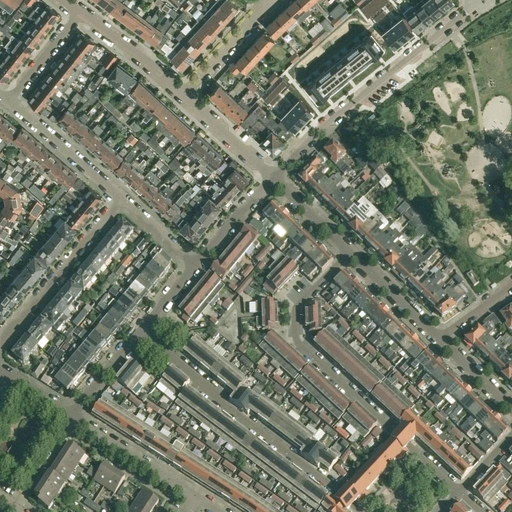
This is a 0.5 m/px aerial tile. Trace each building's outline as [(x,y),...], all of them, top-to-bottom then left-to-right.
[(11,13),(20,0),(8,0),(3,7),(11,13)] [(108,10),(111,12),(119,0),(108,0),(104,6),(103,7),(108,10)] [(119,0),(111,12),(119,17),(127,5),(130,1),(129,0),(119,0)] [(119,17),(126,22),(140,3),(136,0),(134,3),(131,8),(127,5),(119,17)] [(229,0),(217,0),(216,1),(224,9),(231,15),(238,7),(229,0)] [(296,17),(306,8),(298,0),(294,0),(287,7),(296,17)] [(423,0),(425,2),(424,2),(435,15),(444,8),(437,0),(423,0)] [(437,0),(444,8),(453,1),(452,0),(437,0)] [(20,7),(24,10),(28,4),(24,1),(20,7)] [(191,5),(187,1),(183,5),(187,9),(191,5)] [(216,1),(210,8),(225,21),(231,15),(224,9),(216,1)] [(424,2),(415,9),(426,22),(435,15),(424,2)] [(126,22),(133,28),(142,16),(138,13),(141,9),(139,7),(141,5),(140,3),(126,22)] [(171,8),(165,3),(162,8),(168,12),(171,8)] [(58,14),(47,5),(42,10),(40,8),(37,12),(53,24),(58,17),(57,15),(58,14)] [(287,7),(276,17),(285,27),(286,26),(290,29),(298,22),(295,18),(296,17),(287,7)] [(210,8),(204,15),(219,28),(225,21),(210,8)] [(345,8),(334,17),(339,23),(349,13),(345,8)] [(34,21),(47,31),(53,24),(37,12),(34,9),(28,16),(34,21)] [(404,13),(417,29),(426,22),(415,9),(412,12),(409,9),(404,13)] [(17,11),(13,16),(17,19),(21,14),(17,11)] [(155,13),(152,17),(140,33),(147,38),(156,26),(152,24),(156,20),(155,20),(159,15),(155,13)] [(133,28),(140,33),(152,17),(148,14),(145,18),(142,16),(133,28)] [(197,20),(213,35),(219,28),(204,15),(202,17),(200,15),(196,19),(197,20)] [(10,19),(7,23),(7,24),(9,25),(9,26),(12,28),(16,22),(17,23),(19,21),(17,20),(17,19),(13,16),(10,19)] [(403,16),(396,22),(408,37),(415,31),(403,16)] [(266,27),(275,36),(285,27),(276,17),(266,27)] [(327,32),(334,26),(326,17),(319,23),(324,28),(327,32)] [(155,44),(171,22),(167,19),(159,29),(156,26),(147,38),(155,44)] [(26,20),(23,24),(41,38),(47,31),(34,21),(31,25),(26,20)] [(192,28),(207,42),(213,35),(197,20),(191,27),(192,28)] [(396,22),(389,27),(401,42),(408,37),(396,22)] [(26,31),(22,36),(35,46),(41,38),(23,24),(21,26),(24,28),(23,29),(26,31)] [(389,27),(382,33),(394,48),(401,42),(389,27)] [(192,28),(186,35),(200,48),(207,42),(192,28)] [(324,28),(314,37),(318,41),(327,32),(324,28)] [(166,32),(161,39),(165,42),(170,35),(166,32)] [(274,40),(265,32),(256,41),(265,49),(274,40)] [(371,33),(305,86),(317,102),(327,94),(329,96),(330,95),(328,93),(336,87),(338,89),(339,88),(337,86),(345,80),(346,82),(347,81),(346,79),(355,71),(357,73),(358,72),(356,70),(364,64),(366,66),(367,65),(365,63),(373,57),(374,59),(375,58),(374,56),(384,48),(371,33)] [(22,36),(19,40),(12,34),(9,37),(11,39),(29,53),(35,46),(22,36)] [(97,45),(83,34),(82,35),(80,35),(74,41),(90,54),(97,45)] [(183,44),(182,45),(194,55),(200,48),(186,35),(180,41),(183,44)] [(314,44),(318,41),(314,37),(313,36),(309,39),(314,44)] [(326,52),(337,40),(333,36),(322,48),(326,52)] [(24,60),(29,53),(11,39),(5,46),(11,50),(24,60)] [(161,39),(156,45),(160,48),(165,42),(161,39)] [(74,41),(69,49),(87,64),(92,56),(90,54),(74,41)] [(256,41),(248,50),(257,59),(265,49),(256,41)] [(175,42),(170,47),(171,46),(188,62),(194,55),(182,45),(180,47),(175,42)] [(182,69),(188,62),(171,46),(170,47),(168,50),(173,55),(170,58),(182,69)] [(300,57),(295,51),(291,46),(287,49),(292,54),(297,59),(300,57)] [(69,49),(63,56),(80,71),(81,70),(83,68),(87,64),(69,49)] [(1,51),(0,52),(0,53),(18,68),(24,60),(11,50),(6,55),(1,51)] [(248,50),(239,59),(248,68),(257,59),(248,50)] [(117,57),(111,52),(102,63),(104,64),(103,65),(108,69),(117,57)] [(0,58),(2,60),(0,63),(0,65),(12,75),(18,68),(0,53),(0,57),(1,58),(0,58)] [(292,61),(293,63),(297,59),(292,54),(288,57),(288,56),(284,59),(288,64),(292,61)] [(63,56),(57,63),(74,78),(80,71),(63,56)] [(240,77),(245,71),(248,68),(239,59),(236,62),(234,61),(229,67),(240,77)] [(57,63),(51,70),(69,85),(74,78),(57,63)] [(117,64),(107,77),(118,84),(127,72),(117,64)] [(0,77),(5,82),(6,79),(8,80),(12,75),(0,65),(0,77)] [(102,77),(108,69),(103,65),(97,73),(102,77)] [(51,70),(45,78),(57,88),(63,93),(69,86),(69,85),(51,70)] [(136,78),(127,72),(118,84),(126,91),(136,78)] [(274,72),(270,76),(276,80),(279,77),(274,72)] [(96,85),(102,77),(97,73),(91,81),(96,85)] [(267,79),(272,83),(273,84),(276,80),(270,76),(267,79)] [(45,78),(39,85),(59,102),(60,101),(52,95),(57,88),(45,78)] [(131,103),(146,87),(139,80),(122,98),(130,105),(131,103)] [(246,85),(250,89),(254,83),(251,80),(246,85)] [(93,89),(96,85),(91,81),(88,85),(93,89)] [(214,82),(210,87),(213,90),(209,94),(217,101),(225,92),(214,82)] [(250,89),(253,92),(258,87),(254,83),(250,89)] [(39,85),(33,92),(46,103),(49,98),(57,105),(59,102),(39,85)] [(93,92),(91,91),(86,87),(84,90),(86,91),(84,93),(89,97),(92,94),(93,92)] [(139,102),(142,105),(153,93),(146,87),(131,103),(135,106),(139,102)] [(253,92),(252,92),(259,98),(264,93),(258,87),(253,92)] [(96,88),(93,92),(92,94),(97,98),(99,99),(104,94),(96,88)] [(29,101),(46,115),(49,111),(43,106),(46,103),(33,92),(30,97),(30,99),(29,101)] [(77,92),(74,96),(72,99),(74,101),(77,97),(80,94),(77,92)] [(217,101),(228,110),(236,101),(225,92),(217,101)] [(143,118),(143,119),(160,100),(153,93),(142,105),(146,108),(142,113),(145,116),(143,118)] [(82,96),(80,94),(77,97),(84,102),(88,97),(84,94),(82,96)] [(92,105),(97,98),(92,94),(89,97),(87,100),(92,105)] [(239,120),(250,107),(240,98),(237,102),(236,101),(228,110),(239,120)] [(299,98),(293,105),(307,118),(313,112),(299,98)] [(107,99),(103,103),(112,111),(116,107),(107,99)] [(153,114),(156,118),(167,106),(160,100),(143,119),(146,122),(153,114)] [(72,102),(58,119),(60,121),(60,123),(64,127),(75,114),(71,111),(74,108),(72,107),(75,104),(72,102)] [(280,121),(278,123),(271,116),(258,105),(241,123),(240,124),(266,148),(265,149),(269,152),(271,150),(274,150),(276,152),(279,149),(278,147),(293,133),(280,121)] [(293,105),(287,111),(301,124),(307,118),(293,105)] [(156,126),(159,129),(174,112),(167,106),(156,118),(160,121),(156,126)] [(123,113),(122,113),(116,107),(112,111),(118,117),(119,116),(120,116),(123,113)] [(124,111),(122,113),(123,113),(120,116),(125,121),(129,116),(124,111)] [(287,111),(281,117),(295,130),(301,124),(287,111)] [(166,135),(168,132),(170,130),(181,119),(174,112),(159,129),(166,135)] [(64,127),(71,132),(87,115),(84,113),(82,116),(81,115),(79,117),(75,114),(64,127)] [(71,132),(78,139),(88,127),(84,123),(87,120),(86,119),(88,116),(87,115),(71,132)] [(0,121),(0,134),(0,135),(10,123),(3,117),(0,121)] [(188,125),(181,119),(170,130),(174,134),(170,138),(173,141),(188,125)] [(129,125),(133,129),(138,124),(134,120),(129,125)] [(0,148),(16,129),(14,128),(14,126),(10,123),(0,135),(4,138),(0,143),(0,148)] [(78,139),(85,144),(100,126),(98,124),(96,127),(95,126),(92,129),(88,127),(78,139)] [(133,129),(137,132),(142,127),(138,124),(133,129)] [(184,143),(195,132),(188,125),(173,141),(176,145),(181,140),(184,143)] [(85,144),(92,151),(102,138),(98,135),(101,132),(100,131),(102,128),(100,126),(85,144)] [(14,142),(18,146),(29,133),(25,130),(24,130),(21,128),(8,143),(11,146),(14,142)] [(144,131),(140,135),(147,142),(151,138),(151,137),(144,131)] [(22,155),(36,139),(29,133),(18,146),(22,149),(17,155),(20,157),(22,155)] [(138,139),(131,133),(126,139),(133,145),(138,139)] [(157,144),(154,141),(158,137),(155,133),(151,137),(151,138),(147,142),(154,149),(157,146),(156,145),(157,144)] [(196,134),(181,150),(188,156),(203,140),(196,134)] [(92,151),(98,156),(114,138),(111,136),(109,139),(108,138),(105,141),(102,138),(92,151)] [(98,156),(105,162),(116,150),(112,146),(114,144),(113,143),(116,140),(114,138),(98,156)] [(22,155),(28,161),(43,145),(36,139),(22,155)] [(191,159),(195,155),(199,158),(209,146),(203,140),(188,156),(191,159)] [(332,143),(324,152),(330,158),(328,160),(344,175),(347,173),(348,174),(352,172),(341,161),(346,156),(332,143)] [(165,150),(158,144),(157,146),(154,149),(157,152),(161,155),(164,152),(165,150)] [(28,161),(35,167),(50,151),(43,145),(28,161)] [(201,168),(216,152),(213,150),(213,148),(210,145),(209,146),(199,158),(202,161),(198,165),(201,168)] [(113,167),(128,150),(124,146),(118,152),(116,150),(105,162),(109,166),(111,165),(113,167)] [(148,147),(147,148),(144,151),(149,156),(153,152),(148,147)] [(131,149),(114,168),(117,170),(116,172),(121,176),(132,164),(128,161),(135,153),(131,149)] [(42,173),(43,173),(57,157),(50,151),(35,167),(41,173),(42,173)] [(364,151),(355,161),(365,170),(366,169),(374,162),(377,159),(373,157),(368,153),(364,151)] [(171,158),(164,152),(161,155),(168,162),(171,158)] [(212,170),(223,158),(222,157),(222,156),(219,153),(217,153),(216,152),(201,168),(204,171),(208,166),(212,170)] [(320,156),(316,160),(303,174),(302,174),(298,178),(299,178),(299,180),(303,185),(303,184),(306,186),(328,164),(320,156)] [(43,173),(49,179),(63,163),(57,157),(43,173)] [(168,164),(175,170),(176,170),(179,167),(178,166),(179,165),(180,165),(181,163),(176,159),(175,157),(168,164)] [(121,176),(128,182),(146,160),(144,158),(138,165),(137,164),(135,166),(132,164),(121,176)] [(128,182),(135,188),(145,176),(145,175),(141,172),(144,169),(143,168),(148,162),(146,160),(128,182)] [(243,175),(235,168),(237,165),(232,160),(228,164),(223,160),(218,166),(221,168),(224,171),(240,186),(241,185),(244,185),(248,180),(247,179),(247,177),(244,175),(243,175)] [(55,178),(60,181),(70,169),(63,163),(49,179),(52,181),(55,178)] [(306,186),(313,193),(325,180),(321,177),(326,172),(324,171),(326,169),(325,168),(328,164),(306,186)] [(221,168),(218,166),(215,170),(219,174),(223,170),(221,168)] [(10,174),(10,175),(12,177),(13,177),(13,178),(14,177),(19,171),(15,167),(13,170),(10,174)] [(179,167),(176,170),(181,175),(184,172),(182,170),(179,167)] [(63,185),(49,200),(52,203),(76,176),(74,174),(74,173),(70,169),(60,181),(63,185)] [(380,181),(386,175),(380,169),(374,175),(380,181)] [(135,188),(141,194),(157,176),(150,170),(145,175),(145,176),(135,188)] [(187,170),(183,175),(189,181),(194,176),(187,170)] [(10,175),(10,174),(7,171),(3,177),(0,175),(0,187),(6,179),(10,175)] [(19,171),(14,177),(18,180),(23,175),(19,171)] [(173,182),(178,177),(178,176),(173,171),(167,177),(173,182)] [(240,186),(224,171),(221,174),(226,178),(223,182),(234,193),(235,194),(239,190),(239,188),(240,186)] [(313,193),(321,200),(341,178),(337,174),(329,184),(325,180),(313,193)] [(234,193),(223,182),(220,185),(215,180),(210,175),(207,178),(212,184),(212,183),(228,199),(229,198),(231,198),(235,194),(234,193)] [(386,175),(380,181),(381,183),(386,190),(393,184),(387,176),(386,175)] [(141,194),(148,200),(159,188),(155,184),(157,181),(156,180),(159,177),(157,176),(141,194)] [(22,182),(27,186),(32,181),(26,177),(22,182)] [(78,178),(72,185),(77,190),(81,186),(87,192),(84,195),(97,206),(100,201),(100,200),(102,197),(78,178)] [(185,183),(179,178),(176,181),(182,187),(183,186),(185,183)] [(321,200),(328,207),(340,194),(336,191),(345,182),(341,178),(321,200)] [(0,192),(4,195),(7,195),(20,192),(19,191),(8,183),(9,182),(6,179),(0,187),(0,192)] [(192,187),(191,186),(187,182),(185,183),(183,186),(184,186),(188,190),(191,192),(194,189),(192,187)] [(40,189),(35,185),(33,183),(29,188),(31,190),(36,195),(40,189)] [(196,183),(192,187),(194,189),(191,192),(189,195),(192,197),(201,187),(196,183)] [(212,183),(212,184),(209,187),(213,191),(210,195),(222,206),(223,205),(224,205),(227,203),(227,201),(228,199),(212,183)] [(148,200),(155,206),(170,188),(167,185),(162,190),(159,188),(148,200)] [(155,206),(162,212),(172,199),(168,196),(173,190),(170,188),(155,206)] [(45,193),(40,189),(36,195),(40,198),(45,193)] [(68,189),(66,192),(90,213),(97,206),(84,195),(81,199),(68,189)] [(328,207),(335,214),(356,192),(352,189),(343,197),(340,194),(328,207)] [(4,195),(5,203),(6,203),(22,207),(22,206),(20,192),(7,195),(4,195)] [(66,192),(63,195),(76,206),(72,210),(85,220),(90,213),(66,192)] [(335,214),(342,221),(354,208),(350,205),(359,196),(356,192),(335,214)] [(170,215),(175,210),(177,207),(178,206),(186,197),(182,194),(175,202),(172,199),(162,212),(165,215),(167,214),(169,216),(170,215)] [(221,207),(209,197),(206,201),(197,194),(193,198),(213,215),(215,217),(222,209),(220,207),(221,207)] [(399,195),(395,200),(399,204),(403,200),(399,195)] [(213,215),(193,198),(190,202),(199,210),(196,214),(207,223),(208,225),(211,221),(210,219),(213,215)] [(341,222),(348,229),(370,206),(362,199),(354,208),(342,221),(341,222)] [(0,208),(16,220),(14,218),(22,207),(6,203),(5,203),(5,204),(1,210),(0,208)] [(53,207),(77,227),(79,225),(81,225),(85,220),(72,210),(70,213),(57,203),(53,207)] [(254,220),(250,225),(259,234),(282,210),(281,211),(274,203),(262,215),(267,219),(262,224),(261,222),(259,224),(254,220)] [(400,208),(404,212),(409,208),(405,204),(400,208)] [(45,219),(53,209),(49,206),(42,215),(45,219)] [(348,229),(355,236),(377,213),(370,206),(348,229)] [(175,210),(176,212),(183,217),(185,219),(189,215),(183,210),(182,211),(177,207),(175,210)] [(0,208),(0,219),(5,223),(8,219),(14,223),(16,220),(0,208)] [(404,214),(404,215),(403,216),(410,222),(415,216),(410,208),(404,214)] [(289,217),(282,210),(259,234),(263,238),(268,232),(266,230),(267,229),(269,230),(274,226),(277,230),(278,230),(289,218),(289,217)] [(171,218),(178,223),(183,217),(176,212),(171,218)] [(31,223),(36,216),(31,213),(26,220),(31,223)] [(364,241),(364,242),(384,220),(377,213),(355,236),(362,243),(364,241)] [(207,223),(196,214),(192,218),(189,215),(185,219),(200,231),(203,228),(204,230),(208,225),(207,223)] [(414,228),(416,230),(421,225),(415,216),(410,222),(414,227),(414,228)] [(76,228),(64,218),(57,227),(68,237),(76,228)] [(297,225),(289,218),(278,230),(277,230),(273,235),(277,238),(271,243),(276,247),(297,225)] [(0,219),(0,230),(7,235),(9,232),(3,227),(5,223),(0,219)] [(200,231),(185,219),(180,225),(182,226),(180,228),(179,231),(183,234),(187,233),(190,236),(188,238),(194,242),(198,237),(196,236),(200,231)] [(364,242),(371,248),(383,236),(379,233),(388,223),(384,220),(364,242)] [(30,228),(34,231),(38,226),(34,222),(30,228)] [(122,223),(114,232),(126,241),(133,232),(122,223)] [(23,224),(19,229),(24,233),(25,233),(28,227),(23,224)] [(285,246),(284,245),(288,240),(292,245),(304,232),(297,225),(276,247),(280,251),(285,246)] [(371,248),(378,256),(399,234),(395,230),(396,229),(393,225),(383,236),(371,248)] [(416,230),(413,233),(415,235),(420,240),(427,233),(425,231),(422,226),(421,225),(416,230)] [(57,227),(50,235),(62,245),(68,237),(57,227)] [(248,227),(240,236),(253,246),(256,249),(259,245),(256,242),(261,237),(248,227)] [(0,235),(4,238),(15,245),(18,242),(13,238),(12,239),(7,235),(0,230),(0,235)] [(17,231),(13,238),(18,242),(22,235),(17,231)] [(114,232),(107,240),(119,250),(126,241),(114,232)] [(291,251),(286,257),(290,261),(311,240),(304,232),(292,245),(296,248),(292,252),(291,251)] [(33,236),(29,233),(25,238),(29,241),(33,236)] [(384,263),(385,263),(397,250),(393,246),(402,237),(399,234),(378,256),(385,262),(384,263)] [(50,235),(43,244),(54,254),(62,245),(50,235)] [(391,270),(391,271),(413,248),(413,247),(420,240),(415,235),(408,243),(406,241),(397,250),(385,263),(392,270),(391,270)] [(241,237),(233,245),(245,255),(253,246),(240,236),(241,237)] [(107,240),(100,249),(112,258),(119,250),(107,240)] [(293,264),(297,260),(297,261),(303,255),(306,258),(307,259),(319,246),(318,246),(311,240),(290,261),(293,264)] [(35,253),(47,262),(54,254),(43,244),(35,253)] [(233,245),(226,254),(238,264),(245,255),(233,245)] [(269,245),(261,253),(265,257),(272,249),(269,245)] [(326,253),(319,246),(307,259),(306,258),(302,263),(306,267),(301,272),(305,275),(326,253)] [(19,248),(15,253),(19,256),(23,252),(19,248)] [(129,255),(133,259),(139,252),(136,249),(134,248),(127,255),(128,256),(129,255)] [(171,260),(158,248),(147,261),(152,265),(164,275),(170,268),(166,265),(171,260)] [(398,278),(420,255),(413,248),(391,271),(398,277),(398,278)] [(405,284),(434,255),(437,251),(434,248),(424,258),(420,255),(398,278),(405,284)] [(100,249),(93,257),(105,267),(112,258),(100,249)] [(146,251),(141,256),(145,259),(150,254),(146,251)] [(291,278),(298,271),(278,252),(271,259),(275,263),(291,278)] [(11,258),(8,262),(12,265),(19,256),(15,253),(11,258)] [(258,263),(259,263),(265,257),(261,253),(254,260),(258,263)] [(322,273),(333,261),(326,254),(326,253),(305,275),(308,279),(317,269),(322,273)] [(46,264),(34,254),(27,263),(39,273),(46,264)] [(226,254),(218,263),(230,273),(238,264),(226,254)] [(407,283),(414,290),(426,278),(426,277),(430,274),(426,270),(438,258),(434,255),(405,284),(405,285),(407,283)] [(93,257),(86,266),(97,275),(105,267),(93,257)] [(124,269),(132,260),(128,257),(120,266),(121,267),(121,266),(124,269)] [(451,266),(446,259),(442,263),(448,269),(451,266)] [(27,263),(20,271),(32,281),(39,273),(27,263)] [(132,266),(139,271),(143,275),(140,278),(153,289),(159,282),(141,268),(138,265),(135,263),(132,266)] [(210,272),(222,283),(226,278),(230,280),(233,276),(231,274),(230,273),(218,263),(210,272)] [(269,270),(274,275),(284,285),(291,278),(275,263),(269,270)] [(159,282),(164,275),(152,265),(149,268),(144,264),(141,268),(159,282)] [(86,266),(79,274),(90,284),(97,275),(86,266)] [(123,271),(124,269),(121,266),(121,267),(114,275),(118,278),(122,275),(124,272),(123,271)] [(249,274),(253,269),(249,266),(245,271),(249,274)] [(428,304),(444,288),(445,287),(441,283),(454,270),(451,266),(448,269),(442,276),(421,297),(428,304)] [(125,273),(124,272),(122,275),(127,279),(134,272),(130,269),(127,271),(126,271),(125,273)] [(20,271),(13,280),(25,290),(32,281),(20,271)] [(245,279),(249,274),(245,271),(241,276),(245,279)] [(335,297),(353,278),(352,279),(345,272),(333,284),(337,288),(333,292),(335,294),(333,295),(335,297)] [(414,290),(421,297),(442,276),(438,272),(429,281),(426,278),(414,290)] [(463,279),(471,290),(480,283),(472,272),(463,279)] [(72,283),(83,292),(90,284),(79,274),(72,283)] [(111,287),(114,283),(118,278),(114,275),(113,274),(106,282),(107,283),(106,283),(110,286),(111,287)] [(209,274),(201,284),(216,296),(217,295),(222,299),(228,292),(223,288),(224,287),(209,274)] [(263,287),(273,296),(277,292),(284,285),(274,275),(267,282),(263,287)] [(133,277),(130,281),(147,295),(153,289),(140,278),(138,281),(133,277)] [(248,278),(244,283),(248,286),(252,281),(248,278)] [(360,286),(353,278),(335,297),(333,299),(329,303),(330,303),(333,306),(334,304),(338,308),(339,307),(340,307),(348,298),(360,286)] [(13,280),(6,288),(18,298),(25,290),(13,280)] [(132,288),(129,292),(142,302),(147,295),(130,281),(127,284),(132,288)] [(235,293),(239,297),(243,292),(248,286),(244,283),(235,293)] [(75,303),(82,294),(70,284),(63,293),(79,306),(75,303)] [(201,284),(194,293),(209,305),(216,296),(201,284)] [(234,292),(237,288),(231,284),(228,288),(234,292)] [(435,311),(462,284),(461,284),(456,289),(452,286),(444,295),(440,292),(444,288),(428,304),(435,311)] [(476,301),(469,291),(462,284),(435,311),(442,318),(457,308),(455,306),(462,299),(469,306),(476,301)] [(136,309),(142,302),(129,292),(126,295),(115,286),(113,289),(136,309)] [(248,286),(243,292),(249,296),(253,291),(251,289),(248,286)] [(352,302),(348,307),(343,311),(341,314),(344,317),(367,293),(360,286),(348,298),(352,302)] [(6,288),(0,295),(0,297),(11,307),(18,298),(6,288)] [(109,293),(115,298),(120,302),(118,305),(130,316),(136,309),(113,289),(109,293)] [(251,296),(261,303),(265,296),(255,289),(251,296)] [(63,293),(56,302),(68,311),(72,306),(76,310),(79,306),(63,293)] [(194,293),(186,302),(202,314),(209,305),(194,293)] [(347,320),(353,315),(359,309),(362,312),(358,317),(374,300),(367,293),(344,317),(347,320)] [(0,312),(3,316),(11,307),(0,297),(0,312)] [(228,299),(225,303),(230,308),(233,304),(228,299)] [(358,317),(362,320),(360,322),(364,326),(382,307),(374,300),(358,317)] [(256,303),(256,305),(256,314),(262,314),(262,316),(277,316),(277,305),(273,305),(273,301),(262,302),(262,303),(256,303)] [(322,309),(328,314),(331,310),(322,301),(313,302),(312,303),(312,306),(309,306),(309,310),(305,311),(305,319),(321,318),(320,309),(322,309)] [(56,302),(49,310),(66,324),(69,320),(64,316),(68,311),(56,302)] [(181,319),(187,324),(190,321),(194,324),(202,314),(186,302),(178,311),(184,316),(181,319)] [(104,312),(104,311),(109,315),(106,320),(118,330),(125,322),(107,308),(102,304),(101,303),(98,307),(104,312)] [(222,307),(227,312),(230,308),(225,303),(222,307)] [(110,304),(107,308),(125,322),(130,316),(118,305),(115,308),(110,304)] [(382,307),(364,326),(362,327),(360,329),(361,330),(364,333),(370,326),(374,330),(389,314),(390,314),(382,307)] [(508,332),(511,329),(511,310),(510,308),(500,316),(507,325),(505,327),(508,332)] [(57,332),(64,323),(65,324),(66,324),(49,310),(42,319),(57,332)] [(84,310),(77,319),(81,322),(88,314),(87,313),(84,310)] [(337,315),(332,311),(328,314),(328,315),(328,319),(334,319),(337,315)] [(396,321),(389,314),(374,330),(377,333),(374,335),(375,336),(371,340),(375,343),(375,344),(396,321)] [(464,340),(473,348),(498,321),(494,315),(486,322),(478,329),(478,328),(472,334),(464,340)] [(105,320),(100,316),(94,323),(112,338),(118,330),(106,320),(105,320)] [(262,331),(274,331),(274,327),(278,326),(277,316),(262,316),(262,319),(257,319),(257,330),(262,330),(262,331)] [(209,322),(214,325),(215,326),(218,322),(213,317),(209,322)] [(321,331),(321,318),(305,319),(306,328),(309,327),(309,333),(312,333),(312,339),(315,341),(323,333),(321,331)] [(72,324),(77,328),(81,322),(77,319),(72,324)] [(52,330),(41,320),(33,329),(45,338),(52,330)] [(382,343),(380,341),(382,340),(384,341),(388,337),(392,341),(404,328),(396,321),(375,344),(375,343),(373,345),(376,349),(382,343)] [(473,348),(480,355),(492,342),(489,339),(501,325),(498,321),(473,348)] [(97,330),(94,334),(106,345),(112,338),(94,323),(92,326),(97,330)] [(350,328),(345,323),(342,327),(347,332),(350,328)] [(91,337),(79,327),(77,331),(83,336),(101,351),(106,345),(94,334),(91,337)] [(313,343),(320,350),(335,334),(328,328),(323,333),(315,341),(313,343)] [(396,345),(392,349),(393,351),(392,352),(394,354),(411,335),(404,328),(392,341),(396,345)] [(33,329),(26,337),(37,347),(45,338),(33,329)] [(75,330),(73,333),(81,340),(86,344),(83,347),(95,358),(101,351),(83,336),(77,331),(76,331),(75,330)] [(215,340),(219,334),(215,331),(211,337),(215,340)] [(259,347),(266,354),(279,340),(272,333),(262,344),(260,341),(257,345),(259,347)] [(342,340),(335,334),(320,350),(327,356),(342,340)] [(245,335),(242,339),(241,340),(245,344),(249,338),(245,335)] [(365,341),(360,335),(356,339),(361,344),(365,341)] [(394,354),(395,355),(397,354),(398,356),(402,351),(406,355),(419,342),(411,335),(394,354)] [(480,355),(488,362),(510,338),(506,335),(496,345),(492,342),(480,355)] [(26,337),(19,346),(30,355),(37,347),(26,337)] [(65,340),(61,337),(54,346),(58,349),(65,340)] [(64,343),(65,345),(65,344),(66,345),(67,346),(73,339),(70,337),(64,343)] [(188,347),(183,352),(192,360),(205,345),(196,337),(192,341),(189,339),(185,344),(188,347)] [(488,362),(495,369),(507,356),(503,352),(511,343),(511,340),(510,338),(488,362)] [(266,354),(273,361),(286,346),(279,340),(266,354)] [(327,356),(334,363),(349,347),(342,340),(327,356)] [(224,348),(228,351),(233,345),(229,342),(224,348)] [(405,365),(409,368),(426,350),(419,343),(419,342),(406,355),(411,359),(405,365)] [(192,360),(201,367),(213,352),(205,345),(192,360)] [(232,354),(236,349),(233,345),(228,351),(232,354)] [(23,364),(30,355),(19,346),(12,355),(23,364)] [(273,361),(280,367),(293,353),(286,346),(273,361)] [(75,347),(72,350),(89,365),(95,358),(83,347),(80,351),(75,347)] [(238,351),(243,355),(247,351),(241,347),(238,351)] [(334,363),(341,369),(356,353),(349,347),(334,363)] [(47,354),(52,358),(57,352),(52,348),(47,354)] [(393,351),(392,349),(387,353),(383,349),(383,350),(380,353),(388,360),(394,354),(392,352),(393,351)] [(83,372),(89,365),(72,350),(69,353),(74,357),(71,361),(83,372)] [(378,355),(372,350),(369,353),(374,358),(378,355)] [(59,351),(54,359),(55,359),(59,363),(60,364),(63,360),(62,359),(65,355),(60,351),(59,351)] [(201,367),(209,374),(221,359),(213,352),(201,367)] [(404,376),(408,379),(412,383),(414,381),(410,377),(412,375),(411,374),(413,372),(414,373),(419,367),(423,371),(435,358),(435,359),(427,352),(410,370),(404,376)] [(280,367),(287,373),(300,359),(293,353),(280,367)] [(341,369),(348,376),(363,360),(356,353),(341,369)] [(501,376),(502,376),(511,365),(511,357),(510,359),(507,356),(495,369),(502,375),(501,376)] [(243,357),(240,361),(245,365),(248,361),(243,357)] [(421,381),(416,387),(419,390),(443,365),(435,358),(423,371),(427,375),(421,381)] [(209,374),(217,381),(230,366),(221,359),(209,374)] [(287,373),(294,380),(308,366),(300,359),(287,373)] [(378,362),(383,367),(386,363),(382,359),(378,362)] [(78,378),(83,372),(71,361),(68,364),(63,360),(60,364),(78,378)] [(348,376),(355,382),(370,366),(363,360),(348,376)] [(253,366),(248,361),(245,365),(250,370),(253,366)] [(137,367),(131,362),(124,371),(138,383),(146,375),(142,372),(145,368),(140,364),(137,367)] [(45,367),(44,367),(41,364),(39,363),(31,376),(37,380),(45,367)] [(388,372),(391,369),(392,368),(386,363),(383,367),(388,372)] [(72,385),(78,378),(60,364),(58,367),(63,371),(60,374),(72,385)] [(443,366),(443,365),(419,390),(427,397),(429,394),(425,390),(428,387),(434,381),(438,385),(449,373),(442,366),(443,366)] [(511,365),(502,376),(509,383),(511,380),(511,365)] [(217,381),(226,388),(238,373),(230,366),(217,381)] [(377,373),(370,366),(355,382),(362,389),(377,373)] [(296,382),(303,389),(316,374),(309,367),(296,382)] [(160,376),(163,379),(159,383),(168,391),(181,376),(172,368),(167,374),(164,371),(160,376)] [(267,378),(269,375),(270,374),(269,372),(270,370),(267,368),(265,370),(265,369),(262,373),(267,378)] [(41,382),(47,386),(53,380),(67,392),(72,385),(60,374),(59,375),(55,371),(49,377),(48,378),(44,376),(41,382)] [(116,380),(131,392),(138,383),(124,371),(116,380)] [(226,388),(235,395),(247,380),(238,373),(226,388)] [(254,377),(259,382),(262,378),(257,373),(254,377)] [(370,396),(385,380),(377,373),(362,389),(370,396)] [(457,380),(449,373),(438,385),(442,389),(436,395),(439,399),(457,380)] [(303,389),(310,395),(323,381),(316,374),(303,389)] [(402,378),(397,374),(394,378),(398,382),(402,378)] [(168,391),(177,398),(189,383),(181,376),(168,391)] [(273,380),(278,384),(281,380),(276,376),(273,380)] [(268,382),(264,379),(262,378),(259,382),(264,386),(268,382)] [(407,383),(402,378),(398,382),(403,387),(407,383)] [(235,395),(230,401),(239,408),(251,392),(243,386),(247,380),(235,395)] [(278,384),(283,388),(286,384),(281,380),(278,384)] [(464,387),(457,380),(439,399),(434,405),(437,408),(443,402),(444,400),(448,404),(464,387)] [(310,395),(317,401),(330,387),(323,381),(310,395)] [(371,397),(377,402),(378,404),(393,388),(386,381),(371,397)] [(113,390),(118,385),(114,382),(109,387),(113,390)] [(273,388),(278,393),(281,389),(276,384),(273,388)] [(317,401),(324,408),(337,393),(330,387),(317,401)] [(416,392),(411,387),(407,391),(412,396),(416,392)] [(439,415),(442,418),(446,421),(448,418),(449,419),(461,406),(472,394),(465,387),(464,387),(448,404),(452,407),(445,414),(443,413),(442,413),(439,415)] [(175,404),(184,411),(196,395),(187,388),(175,404)] [(378,404),(383,408),(385,410),(400,394),(393,388),(378,404)] [(283,397),(287,393),(281,389),(278,393),(283,397)] [(126,398),(129,394),(124,390),(120,393),(126,398)] [(290,393),(295,398),(298,394),(293,390),(290,393)] [(259,399),(251,392),(239,408),(247,415),(250,412),(250,411),(261,396),(259,399)] [(421,396),(416,392),(412,396),(417,400),(421,396)] [(324,408),(331,414),(344,400),(337,393),(324,408)] [(144,394),(139,399),(144,403),(148,397),(144,394)] [(295,398),(300,402),(303,398),(298,394),(295,398)] [(407,401),(400,394),(385,410),(392,416),(407,401)] [(472,394),(461,406),(449,419),(452,422),(463,410),(467,414),(479,402),(472,395),(472,394)] [(184,411),(193,418),(205,402),(196,395),(184,411)] [(128,400),(134,404),(137,400),(132,396),(128,400)] [(271,404),(261,396),(250,411),(250,412),(259,419),(271,404)] [(92,415),(101,420),(111,404),(103,398),(92,415)] [(290,403),(295,407),(298,403),(293,399),(290,403)] [(139,409),(142,405),(137,400),(134,404),(139,409)] [(331,414),(338,421),(351,407),(344,400),(331,414)] [(167,412),(169,407),(159,401),(157,405),(161,408),(167,412)] [(392,416),(399,423),(410,412),(414,407),(407,401),(392,416)] [(214,409),(205,402),(193,418),(202,424),(214,409)] [(304,405),(309,410),(313,406),(307,402),(304,405)] [(434,407),(433,405),(429,402),(425,405),(430,410),(434,407)] [(465,423),(460,429),(464,433),(487,409),(479,402),(467,414),(471,417),(465,423)] [(300,411),(303,407),(298,403),(295,407),(300,411)] [(101,420),(109,426),(119,409),(111,404),(101,420)] [(279,410),(271,404),(259,419),(268,425),(279,410)] [(342,419),(350,426),(363,412),(355,405),(342,419)] [(315,414),(318,411),(313,406),(309,410),(315,414)] [(109,426),(117,431),(127,414),(119,409),(109,426)] [(223,415),(214,409),(202,424),(199,428),(208,435),(211,431),(223,415)] [(467,436),(472,430),(478,424),(482,428),(494,416),(494,415),(494,416),(487,409),(464,433),(467,436)] [(117,431),(125,436),(137,417),(136,416),(138,415),(130,410),(127,414),(117,431)] [(288,417),(279,410),(268,425),(277,432),(288,417)] [(350,426),(357,433),(370,418),(363,412),(350,426)] [(404,427),(402,429),(398,433),(405,440),(422,422),(410,412),(399,423),(404,427)] [(307,417),(312,421),(315,417),(310,413),(307,417)] [(442,418),(439,415),(437,413),(434,417),(439,422),(442,418)] [(319,418),(324,422),(327,418),(322,414),(319,418)] [(231,422),(223,415),(211,431),(219,438),(231,422)] [(169,420),(175,424),(178,419),(172,416),(169,420)] [(480,437),(483,441),(484,441),(501,423),(502,423),(494,416),(482,428),(486,431),(480,437)] [(125,436),(133,441),(144,424),(140,422),(142,420),(137,417),(125,436)] [(160,421),(165,425),(168,421),(163,417),(160,421)] [(297,423),(288,417),(277,432),(285,438),(297,423)] [(317,425),(320,421),(315,417),(312,421),(317,425)] [(324,422),(329,427),(332,423),(327,418),(324,422)] [(364,439),(376,426),(377,425),(370,418),(357,433),(364,439)] [(446,421),(442,418),(439,422),(444,426),(447,422),(446,421)] [(175,424),(180,427),(183,423),(178,419),(175,424)] [(171,429),(174,425),(168,421),(165,425),(171,429)] [(219,438),(228,444),(240,429),(231,422),(219,438)] [(410,444),(412,442),(416,438),(420,442),(431,431),(430,430),(422,422),(405,440),(410,444)] [(305,430),(297,423),(285,438),(294,445),(305,430)] [(493,438),(497,442),(509,430),(501,423),(484,441),(483,441),(482,443),(478,447),(486,454),(493,447),(489,442),(493,438)] [(133,441),(141,446),(152,430),(144,424),(133,441)] [(324,431),(329,435),(332,431),(327,427),(324,431)] [(377,440),(383,433),(384,432),(378,427),(371,435),(377,440)] [(184,432),(178,428),(175,433),(181,436),(181,437),(184,432)] [(335,432),(341,436),(344,432),(339,428),(335,432)] [(433,428),(430,430),(431,431),(420,442),(428,450),(442,435),(437,430),(436,431),(433,428)] [(188,433),(193,437),(196,432),(191,429),(188,433)] [(228,444),(237,451),(249,435),(240,429),(228,444)] [(459,434),(454,429),(450,433),(455,438),(459,434)] [(141,446),(149,451),(160,435),(152,430),(141,446)] [(314,436),(305,430),(294,445),(302,451),(312,439),(314,436)] [(149,451),(157,456),(168,440),(167,439),(170,436),(162,431),(160,435),(149,451)] [(334,439),(337,435),(332,431),(329,435),(334,439)] [(184,432),(181,437),(185,439),(186,440),(189,436),(184,432)] [(193,437),(198,440),(201,436),(196,432),(193,437)] [(346,440),(349,436),(344,432),(341,436),(346,440)] [(398,433),(391,441),(384,448),(391,455),(405,440),(398,433)] [(463,438),(459,434),(455,438),(460,442),(463,438)] [(237,451),(246,458),(257,442),(249,435),(237,451)] [(428,450),(436,458),(450,443),(449,443),(450,442),(442,435),(428,450)] [(300,454),(309,461),(321,446),(312,439),(302,451),(300,454)] [(157,456),(165,462),(176,445),(168,440),(157,456)] [(191,444),(197,448),(200,443),(194,440),(191,444)] [(405,450),(406,448),(410,444),(405,440),(391,455),(396,459),(399,461),(407,452),(405,450)] [(176,445),(165,462),(173,467),(184,450),(180,447),(180,446),(182,443),(178,441),(176,445)] [(205,445),(211,449),(214,445),(208,441),(205,445)] [(340,445),(346,449),(349,445),(344,441),(340,445)] [(364,449),(369,444),(365,441),(360,446),(364,449)] [(246,458),(254,464),(266,449),(257,442),(246,458)] [(202,451),(205,447),(200,443),(197,448),(202,451)] [(436,458),(446,466),(456,455),(450,449),(453,446),(450,443),(436,458)] [(69,444),(62,455),(78,465),(85,454),(69,444)] [(359,448),(357,446),(354,444),(351,447),(356,452),(359,448)] [(211,449),(216,453),(219,449),(214,445),(211,449)] [(317,468),(320,465),(330,453),(329,452),(321,446),(309,461),(317,468)] [(475,449),(471,446),(467,450),(471,454),(475,449)] [(374,454),(389,467),(396,459),(391,455),(384,448),(380,453),(377,450),(374,454)] [(254,464),(263,471),(275,455),(266,449),(254,464)] [(329,472),(341,457),(331,449),(329,452),(330,453),(320,465),(329,472)] [(483,457),(475,449),(471,454),(479,461),(483,457)] [(499,463),(500,464),(507,471),(511,465),(511,449),(508,453),(511,457),(508,462),(504,458),(499,463)] [(173,467),(181,472),(192,455),(184,450),(173,467)] [(352,454),(347,450),(343,456),(347,460),(352,454)] [(206,455),(209,458),(212,460),(212,459),(215,455),(210,451),(206,455)] [(223,458),(229,462),(232,458),(226,454),(223,458)] [(389,467),(374,454),(371,457),(374,460),(369,465),(381,475),(389,467)] [(62,455),(55,465),(71,475),(78,465),(62,455)] [(181,472),(190,477),(200,460),(192,455),(181,472)] [(215,455),(212,459),(216,462),(217,463),(221,458),(215,455)] [(237,461),(236,461),(238,458),(235,455),(232,458),(229,462),(234,466),(237,461)] [(263,471),(272,478),(284,462),(275,455),(263,471)] [(446,466),(453,473),(464,462),(463,461),(456,455),(446,466)] [(461,481),(474,467),(465,458),(463,461),(464,462),(453,473),(461,481)] [(190,477),(198,482),(208,466),(200,460),(190,477)] [(222,466),(228,470),(231,466),(225,462),(222,466)] [(272,478),(281,484),(292,468),(284,462),(272,478)] [(55,465),(48,476),(64,486),(71,475),(55,465)] [(104,465),(94,481),(104,487),(114,472),(104,465)] [(333,469),(342,478),(346,474),(340,468),(337,465),(333,469)] [(362,467),(358,471),(373,484),(381,475),(369,465),(365,469),(362,467)] [(206,487),(216,471),(208,466),(198,482),(206,487)] [(233,474),(236,470),(231,466),(228,470),(233,474)] [(508,484),(506,482),(510,477),(498,466),(487,478),(501,491),(504,494),(508,490),(505,487),(508,484)] [(241,471),(247,475),(250,470),(244,467),(241,471)] [(281,484),(289,491),(301,475),(292,468),(281,484)] [(247,475),(252,479),(255,474),(250,470),(247,475)] [(206,487),(214,492),(224,476),(216,471),(206,487)] [(353,482),(360,489),(367,495),(368,494),(365,492),(373,484),(358,471),(356,474),(358,476),(353,482)] [(114,494),(125,478),(114,472),(104,487),(114,494)] [(243,481),(246,477),(241,473),(238,477),(241,479),(240,481),(242,482),(243,481)] [(289,491),(298,497),(310,482),(301,475),(289,491)] [(48,476),(42,486),(58,496),(64,486),(48,476)] [(214,492),(222,498),(232,481),(224,476),(214,492)] [(249,485),(252,481),(246,477),(243,481),(249,485)] [(487,478),(480,485),(494,498),(501,491),(487,478)] [(259,484),(264,488),(267,483),(262,479),(259,484)] [(222,498),(230,503),(240,486),(232,481),(222,498)] [(298,497),(307,504),(319,488),(310,482),(298,497)] [(353,482),(344,492),(341,495),(340,496),(346,501),(347,502),(360,489),(353,482)] [(264,488),(270,491),(273,487),(267,483),(264,488)] [(254,489),(260,493),(263,488),(257,484),(254,489)] [(474,492),(488,505),(494,498),(480,485),(474,492)] [(35,502),(48,511),(58,496),(42,486),(35,497),(38,499),(35,502)] [(230,503),(238,508),(248,492),(240,486),(230,503)] [(268,492),(263,488),(260,493),(265,496),(268,492)] [(319,488),(307,504),(310,507),(316,511),(328,495),(319,488)] [(359,503),(367,495),(360,489),(347,502),(352,507),(353,505),(357,501),(359,503)] [(142,491),(137,500),(136,502),(151,511),(158,502),(142,491)] [(244,511),(246,511),(256,497),(255,496),(248,492),(238,508),(244,511)] [(277,497),(282,500),(286,496),(280,492),(277,497)] [(273,496),(270,500),(272,501),(275,504),(276,504),(279,500),(273,496)] [(288,504),(291,500),(286,496),(282,500),(288,504)] [(329,497),(318,511),(335,511),(346,501),(340,496),(335,502),(329,497)] [(246,511),(257,511),(264,502),(256,497),(246,511)] [(281,508),(284,504),(279,500),(276,504),(281,508)] [(506,500),(502,505),(506,508),(510,503),(506,500)] [(346,511),(352,507),(347,502),(346,501),(335,511),(346,511)] [(151,511),(136,502),(129,511),(151,511)] [(257,511),(269,511),(272,508),(264,502),(257,511)]
